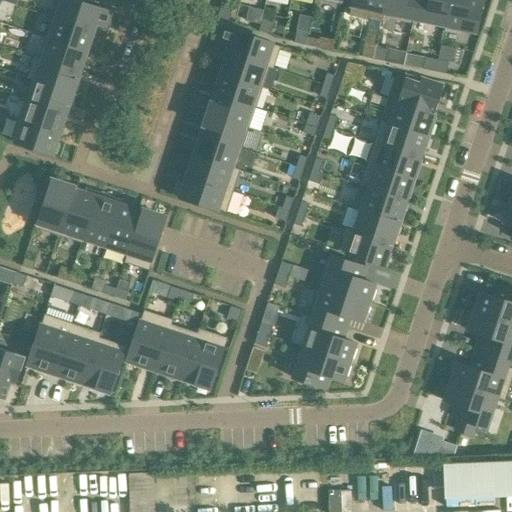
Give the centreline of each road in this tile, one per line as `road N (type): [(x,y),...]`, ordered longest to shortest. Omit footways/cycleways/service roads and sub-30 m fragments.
road 1 (residential): [(0,430),(369,413),(388,403),(404,375),(447,243)]
road 2 (residential): [(131,0),(74,167),(154,193),(215,0)]
road 3 (residential): [(447,243),(511,50)]
